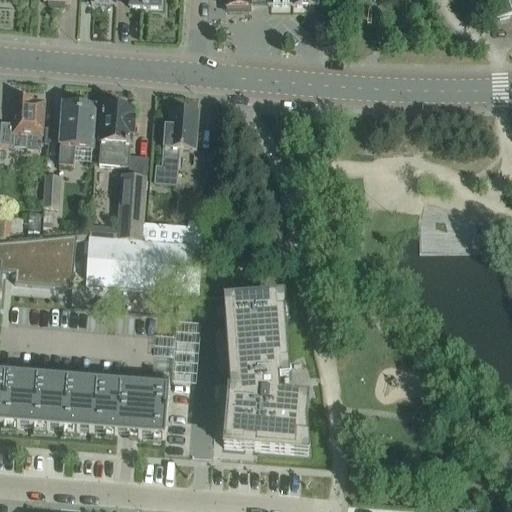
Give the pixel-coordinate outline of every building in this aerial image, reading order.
[(42,0),(43,4),(49,4),(48,9),(63,9),(64,5),(69,6),(69,0),(42,0)] [(116,9),(116,0),(92,0),(92,7),(116,9)] [(128,0),(129,9),(161,11),(161,0),(128,0)] [(225,3),(225,10),(227,10),(228,15),(248,15),(248,10),(251,9),(251,8),(268,7),(268,8),(291,8),(291,9),(317,9),(317,0),(224,0),(225,0),(225,3)] [(41,138),(43,106),(31,105),(31,102),(15,101),(13,128),(1,127),(0,141),(0,155),(11,156),(12,137),(27,138),(26,152),(39,153),(40,138),(41,138)] [(91,151),(94,110),(92,110),(89,106),(82,106),(79,109),(63,107),(58,168),(73,169),(75,150),(91,151)] [(134,137),(135,122),(132,122),(132,112),(118,111),(116,108),(107,107),(105,110),(102,109),(98,168),(128,170),(130,137),(134,137)] [(194,154),(197,117),(194,117),(192,114),(184,113),(182,116),(171,115),(169,131),(165,131),(162,170),(156,169),(154,187),(175,189),(178,152),(194,154)] [(44,188),(43,211),(57,212),(59,189),(60,179),(45,178),(44,188)] [(142,227),(146,181),(122,179),(117,244),(202,251),(203,232),(187,231),(142,227)] [(203,232),(206,200),(190,199),(187,231),(203,232)] [(0,222),(0,238),(10,239),(10,223),(0,222)] [(0,428),(3,429),(3,424),(17,425),(16,430),(33,432),(33,426),(46,427),(46,433),(63,434),(63,428),(76,429),(76,435),(105,437),(106,432),(114,432),(114,438),(117,438),(137,440),(153,441),(153,436),(162,436),(161,442),(164,442),(169,386),(168,386),(168,387),(166,386),(165,391),(141,389),(121,387),(0,377),(0,302),(2,275),(15,276),(15,287),(63,291),(72,292),(76,242),(76,239),(0,246),(0,428)] [(202,251),(117,244),(88,241),(85,291),(199,299),(202,251)] [(228,396),(223,450),(243,452),(243,446),(254,447),(254,453),(290,456),(290,455),(294,455),(296,441),(307,442),(305,428),(307,412),(306,411),(307,403),(303,402),(278,400),(277,384),(288,383),(285,342),(284,342),(282,316),(276,317),(275,303),(276,303),(276,301),(230,305),(236,387),(237,387),(238,396),(228,396)]
